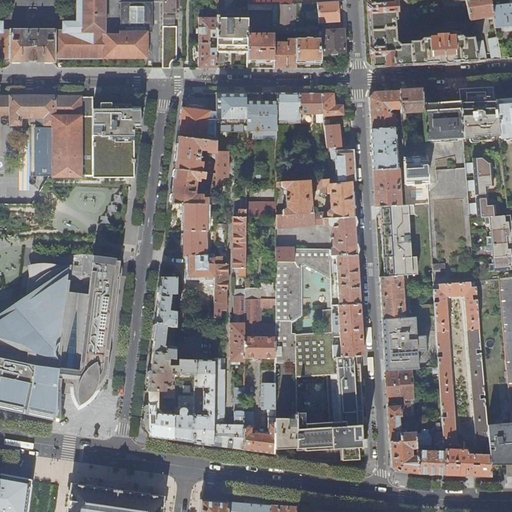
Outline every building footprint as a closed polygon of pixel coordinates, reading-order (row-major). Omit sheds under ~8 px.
[(120,58),(120,34),(104,34),(104,0),(77,0),(77,23),(64,23),(63,32),(55,31),(55,30),(10,29),(10,31),(1,31),(2,22),(0,22),(0,57),(10,57),(10,62),(32,62),(55,62),(55,58),(120,58)] [(164,0),(164,13),(178,13),(177,0),(164,0)] [(371,56),(371,67),(372,67),(477,60),(474,41),(473,37),(464,38),(461,36),(446,37),(446,35),(436,35),(436,37),(422,38),(420,40),(410,41),(409,42),(409,44),(400,44),(396,41),(395,20),(397,20),(396,11),(396,2),(395,2),(395,0),(367,0),(368,3),(367,3),(368,13),(370,47),(370,46),(370,56),(371,56)] [(465,0),(470,20),(493,16),(489,0),(465,0)] [(511,0),(489,0),(493,16),(495,28),(511,26),(511,0)] [(153,1),(121,2),(120,34),(120,58),(146,58),(146,32),(152,32),(153,1)] [(338,22),(337,1),(317,3),(318,24),(338,22)] [(296,4),(292,4),(274,4),(274,10),(273,34),(296,34),(296,31),(296,26),(296,9),(296,4)] [(164,27),(175,27),(176,17),(164,17),(164,27)] [(217,18),(199,17),(198,43),(198,68),(216,68),(216,52),(216,48),(210,48),(210,38),(216,38),(217,18)] [(216,48),(216,52),(246,51),(247,34),(247,18),(217,18),(216,38),(216,48)] [(164,68),(170,68),(170,65),(171,62),(172,61),(173,60),(175,59),(177,59),(178,27),(175,27),(164,27),(164,68)] [(333,53),(345,52),(343,30),(322,31),(322,36),(319,37),(320,39),(320,42),(322,41),(323,54),(333,53)] [(246,51),(246,63),(260,63),(273,63),(273,43),(273,35),(259,34),(259,35),(255,35),(255,34),(247,34),(246,51)] [(296,39),(296,64),(308,64),(320,63),(320,51),(320,42),(320,39),(311,39),(311,36),(309,36),(309,38),(305,38),(305,39),(296,39)] [(500,59),(496,37),(488,38),(491,60),(500,59)] [(273,63),(273,68),(285,68),(296,68),(296,64),(296,39),(287,39),(287,43),(273,43),(273,63)] [(474,41),(477,60),(486,60),(482,40),(474,41)] [(494,100),(493,86),(492,87),(492,89),(487,89),(486,89),(485,88),(484,87),(483,87),(482,87),(458,89),(459,101),(462,139),(492,136),(491,131),(498,131),(494,100)] [(422,103),(421,88),(409,89),(399,90),(400,109),(400,113),(422,111),(422,103)] [(400,109),(399,90),(373,91),(368,97),(369,110),(370,129),(394,128),(395,128),(394,115),(392,113),(389,113),(389,111),(391,109),(400,109)] [(246,101),(246,93),(216,93),(216,112),(216,131),(246,132),(246,101)] [(288,93),(276,93),(276,102),(276,119),(300,119),(300,114),(299,93),(288,93)] [(310,93),(299,93),(300,114),(315,114),(315,119),(314,119),(314,123),(314,124),(315,124),(317,124),(318,124),(319,123),(323,123),(323,121),(323,117),(321,93),(310,93)] [(321,93),(323,117),(343,115),(342,105),(334,106),(333,93),(321,93)] [(53,177),(93,176),(93,135),(93,117),(81,117),(81,97),(31,97),(0,97),(0,118),(8,119),(8,127),(21,127),(22,120),(29,120),(29,125),(31,125),(52,125),(53,177)] [(93,97),(81,97),(81,117),(93,117),(93,108),(93,97)] [(498,138),(511,136),(511,98),(507,99),(494,100),(498,131),(498,138)] [(246,101),(246,132),(276,132),(276,119),(276,102),(261,101),(246,101)] [(459,101),(422,103),(422,111),(424,141),(462,139),(459,101)] [(93,108),(93,117),(93,135),(93,176),(133,176),(133,162),(135,162),(134,159),(133,159),(133,132),(134,124),(140,124),(140,119),(140,108),(128,108),(128,104),(101,104),(101,108),(93,108)] [(210,111),(181,107),(180,119),(178,136),(186,137),(189,138),(207,140),(210,111)] [(216,112),(210,111),(207,140),(216,141),(216,131),(216,112)] [(300,119),(300,124),(315,124),(314,124),(314,123),(314,119),(315,119),(315,114),(300,114),(300,119)] [(326,149),(341,147),(339,127),(339,125),(329,126),(328,121),(323,121),(323,123),(326,149)] [(31,125),(29,125),(29,177),(53,177),(52,125),(31,125)] [(394,128),(370,129),(371,147),(372,170),(396,168),(396,163),(401,163),(400,153),(396,153),(394,128)] [(216,152),(216,141),(207,140),(189,138),(186,137),(178,136),(176,152),(174,169),(216,174),(216,164),(199,162),(200,150),(207,151),(207,153),(212,154),(212,157),(214,159),(216,159),(216,152)] [(341,147),(326,149),(328,180),(329,184),(353,181),(352,162),(351,153),(342,154),(341,147)] [(228,152),(216,152),(216,159),(216,164),(216,174),(215,186),(222,186),(222,177),(227,178),(228,152)] [(428,203),(425,157),(402,159),(403,168),(405,204),(412,204),(428,203)] [(472,162),(464,163),(466,191),(474,190),(475,202),(467,203),(468,213),(476,212),(476,216),(483,216),(484,223),(488,223),(489,235),(485,236),(486,250),(490,250),(491,262),(487,263),(487,270),(511,268),(511,252),(510,218),(509,218),(509,214),(494,215),(493,204),(487,205),(485,203),(484,188),(485,185),(486,186),(492,185),(490,163),(487,163),(487,162),(480,157),(471,158),(472,162)] [(396,168),(372,170),(373,187),(375,206),(379,206),(399,205),(398,188),(395,188),(395,185),(398,185),(398,168),(396,168)] [(457,169),(458,179),(465,178),(464,168),(457,169)] [(185,204),(208,204),(215,204),(215,186),(216,174),(174,169),(172,185),(170,203),(185,204)] [(276,211),(276,215),(312,213),(310,189),(321,189),(321,193),(330,193),(331,209),(328,212),(322,213),(322,218),(323,218),(355,217),(354,201),(353,181),(329,184),(328,180),(302,181),(276,182),(276,187),(280,187),(284,190),(285,208),(281,211),(276,211)] [(245,209),(245,217),(276,218),(276,215),(276,211),(276,203),(246,203),(245,209)] [(208,204),(185,204),(184,231),(194,231),(207,231),(208,204)] [(412,214),(412,204),(405,204),(399,205),(379,206),(380,215),(384,277),(401,276),(407,275),(416,275),(415,257),(409,257),(407,214),(412,214)] [(238,276),(245,276),(245,248),(245,217),(245,209),(239,209),(239,217),(234,217),(233,268),(239,268),(238,276)] [(276,215),(276,218),(275,228),(316,226),(316,224),(324,224),(323,218),(322,218),(315,219),(315,213),(312,213),(276,215)] [(333,247),(330,250),(330,251),(330,255),(357,255),(356,238),(355,217),(323,218),(324,224),(329,224),(332,226),(333,247)] [(194,231),(184,231),(184,255),(188,255),(207,256),(207,253),(207,231),(194,231)] [(275,248),(275,262),(294,261),(293,249),(294,249),(275,248)] [(275,323),(274,358),(274,361),(294,361),(294,334),(291,334),(291,320),(301,314),(301,265),(305,263),(331,278),(330,260),(330,255),(330,251),(330,250),(329,249),(293,249),(294,261),(275,262),(275,284),(275,299),(275,307),(275,323)] [(0,408),(55,421),(55,417),(59,418),(59,414),(62,414),(62,413),(60,393),(60,389),(67,390),(73,391),(74,394),(75,398),(76,401),(78,405),(87,400),(90,398),(93,396),(95,394),(98,391),(99,390),(100,387),(103,384),(105,381),(106,378),(107,376),(107,374),(108,371),(108,368),(108,356),(120,259),(93,255),(88,295),(68,293),(71,265),(69,265),(66,265),(62,266),(57,265),(54,264),(51,264),(47,263),(42,263),(37,264),(34,264),(30,265),(27,292),(24,297),(19,300),(13,304),(8,305),(6,306),(1,308),(0,309),(0,408)] [(207,258),(207,256),(188,255),(188,277),(204,277),(204,287),(205,288),(214,288),(214,277),(215,258),(207,258)] [(339,305),(360,304),(358,275),(357,255),(330,255),(330,260),(336,260),(336,265),(334,265),(334,273),(337,273),(339,305)] [(221,257),(215,256),(215,258),(214,277),(214,288),(214,318),(220,318),(220,311),(226,311),(226,265),(221,265),(221,257)] [(404,316),(401,276),(384,277),(379,277),(380,299),(381,318),(404,316)] [(176,278),(160,277),(159,286),(158,299),(157,305),(149,374),(146,391),(149,391),(160,391),(163,391),(174,392),(174,386),(171,386),(173,375),(194,375),(194,360),(178,360),(178,366),(169,365),(169,359),(175,360),(175,347),(165,346),(167,327),(175,328),(175,327),(175,314),(175,309),(169,308),(171,294),(176,294),(176,278)] [(511,289),(511,279),(500,280),(504,332),(511,331),(511,289)] [(475,295),(474,287),(469,287),(469,282),(437,285),(437,289),(433,289),(434,297),(437,297),(438,302),(434,303),(434,304),(435,314),(435,318),(437,352),(441,352),(441,357),(437,357),(438,368),(441,412),(445,412),(445,417),(441,418),(442,431),(443,445),(455,445),(445,297),(462,295),(476,450),(478,449),(478,452),(488,451),(486,425),(483,399),(479,399),(479,395),(483,394),(480,353),(476,353),(475,349),(479,349),(475,300),(471,300),(470,295),(475,295)] [(245,289),(244,296),(244,299),(275,299),(275,284),(261,283),(261,289),(245,288),(245,289)] [(244,299),(244,296),(234,296),(234,301),(233,301),(233,315),(244,315),(244,299)] [(244,322),(244,357),(274,358),(275,323),(266,323),(266,306),(275,307),(275,299),(244,299),(244,315),(244,322)] [(333,357),(361,356),(363,356),(362,332),(360,304),(339,305),(332,305),(332,332),(339,332),(340,345),(333,345),(333,357)] [(435,314),(434,304),(409,306),(409,316),(415,316),(435,314)] [(323,333),(332,333),(332,332),(332,311),(323,311),(323,333)] [(175,327),(188,327),(188,314),(175,314),(175,327)] [(404,316),(381,318),(383,346),(385,371),(397,370),(411,369),(419,369),(417,352),(427,351),(426,335),(417,336),(415,316),(409,316),(404,316)] [(230,361),(244,361),(244,357),(244,322),(233,322),(230,322),(230,361)] [(294,377),(300,377),(326,375),(333,375),(336,426),(362,425),(361,418),(360,386),(359,380),(359,378),(361,378),(361,356),(333,357),(333,345),(332,333),(323,333),(294,334),(294,361),(294,377)] [(220,358),(213,358),(213,360),(213,382),(213,413),(212,432),(212,445),(227,448),(242,450),(243,416),(234,416),(233,425),(224,425),(225,422),(224,422),(224,419),(220,419),(220,417),(216,416),(216,414),(224,414),(224,371),(220,371),(220,358)] [(193,414),(192,443),(205,445),(212,445),(212,432),(213,413),(213,382),(213,360),(195,360),(194,360),(194,375),(194,387),(204,388),(203,415),(193,414)] [(416,449),(415,433),(411,369),(397,370),(400,416),(398,416),(398,422),(408,422),(409,432),(399,432),(399,441),(389,442),(389,450),(390,459),(390,467),(393,471),(406,472),(417,474),(416,456),(411,456),(411,449),(416,449)] [(400,416),(397,370),(385,371),(387,405),(389,442),(399,441),(399,432),(398,422),(398,416),(400,416)] [(243,416),(242,450),(262,452),(273,454),(273,448),(273,418),(274,371),(262,371),(261,383),(260,409),(267,409),(267,432),(253,430),(253,411),(243,411),(243,416)] [(234,416),(243,416),(243,411),(243,387),(234,387),(234,416)] [(164,439),(173,440),(174,414),(161,413),(157,408),(157,394),(160,394),(160,391),(149,391),(149,415),(149,437),(164,439)] [(178,441),(192,443),(193,414),(193,397),(177,397),(177,412),(179,412),(179,414),(174,414),(173,440),(178,441)] [(339,445),(340,461),(357,459),(357,447),(363,447),(362,425),(336,426),(328,427),(303,428),(302,411),(295,412),(295,417),(295,447),(339,445)] [(273,418),(273,448),(284,448),(295,447),(295,417),(284,417),(273,418)] [(511,464),(511,436),(511,423),(486,425),(488,451),(488,455),(489,467),(500,466),(511,464)] [(432,474),(444,475),(445,450),(444,449),(443,445),(442,431),(433,432),(434,444),(434,445),(437,445),(438,450),(421,450),(422,445),(430,445),(430,437),(427,433),(426,433),(426,429),(421,429),(421,433),(415,433),(416,449),(416,456),(417,474),(432,474)] [(473,476),(490,476),(489,467),(488,455),(474,454),(470,454),(466,454),(467,449),(444,449),(445,450),(444,475),(466,475),(468,476),(469,476),(473,476)] [(0,511),(26,511),(31,480),(13,477),(0,474),(0,511)] [(160,511),(163,497),(119,491),(71,484),(66,511),(160,511)] [(228,511),(228,502),(216,501),(201,499),(200,511),(228,511)] [(270,511),(271,510),(269,509),(270,505),(269,505),(261,504),(246,503),(228,502),(228,511),(270,511)]
